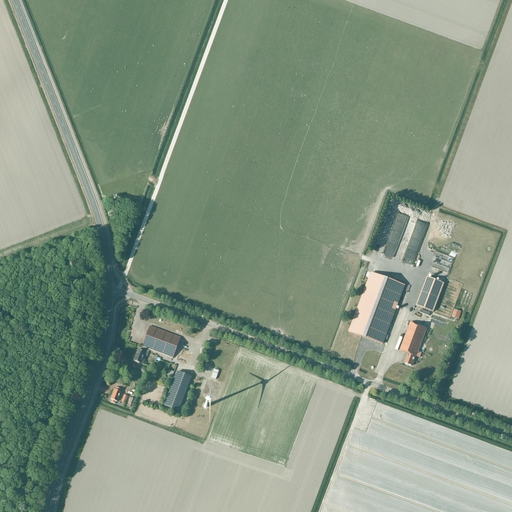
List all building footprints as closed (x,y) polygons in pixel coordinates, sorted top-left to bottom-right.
[(394,214),(387,211),(372,252),(380,255),(394,214)] [(409,234),(414,220),(407,218),(403,232),(409,234)] [(404,285),(371,273),(349,332),(382,344),(404,285)] [(444,284),(427,278),(416,306),(433,312),(444,284)] [(452,317),(459,319),(461,312),(454,309),(452,317)] [(412,366),(415,358),(416,358),(416,357),(419,358),(421,353),(418,352),(427,329),(410,322),(400,351),(408,354),(404,363),(412,366)] [(172,359),(180,337),(150,326),(142,347),(141,351),(137,349),(133,361),(141,363),(145,352),(146,349),(172,359)] [(164,406),(179,412),(192,377),(177,371),(164,406)] [(121,392),(120,392),(121,389),(116,387),(115,390),(115,389),(110,402),(115,404),(116,402),(117,402),(121,392)]
